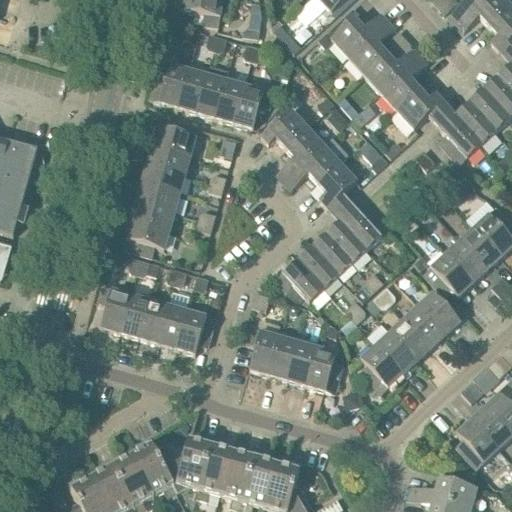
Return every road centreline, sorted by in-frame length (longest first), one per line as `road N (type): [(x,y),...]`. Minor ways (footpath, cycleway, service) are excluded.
road 1 (tertiary): [(38,353),(111,80),(124,0)]
road 2 (residential): [(205,406),(235,287),(298,228),(253,178),(235,171)]
road 3 (residential): [(381,454),(205,406)]
road 4 (residential): [(381,454),(511,331)]
road 5 (tertiary): [(0,482),(38,353)]
road 6 (residential): [(49,459),(164,390)]
road 7 (residential): [(164,390),(38,353)]
